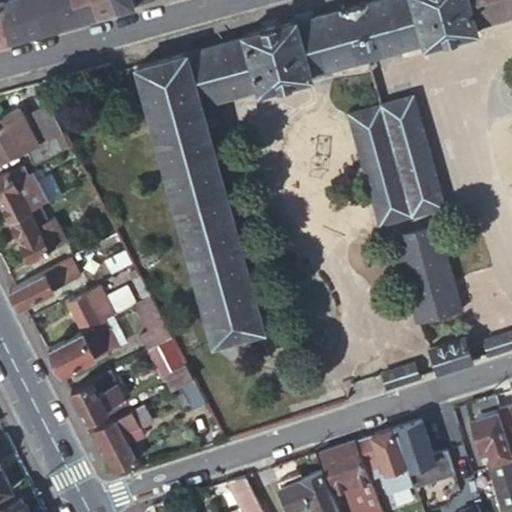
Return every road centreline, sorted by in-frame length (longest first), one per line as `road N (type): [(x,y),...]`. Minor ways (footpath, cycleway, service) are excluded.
road 1 (residential): [(86,502),(511,364)]
road 2 (residential): [(218,5),(0,65)]
road 3 (residential): [(0,334),(86,502)]
